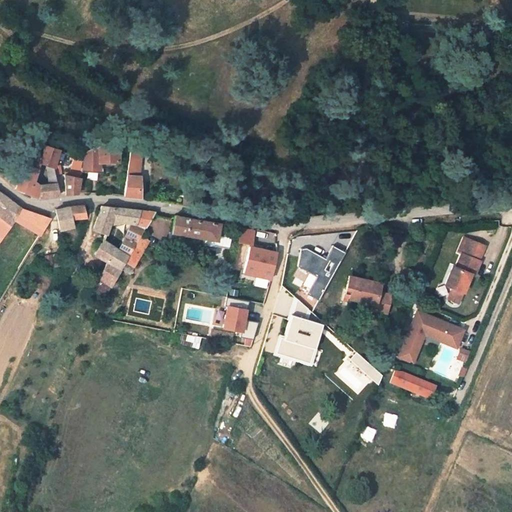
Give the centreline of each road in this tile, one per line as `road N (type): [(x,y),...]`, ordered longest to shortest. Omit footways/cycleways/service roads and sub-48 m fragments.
road 1 (unclassified): [(293,224),(96,198),(41,204),(0,185)]
road 2 (unclassified): [(511,204),(293,224)]
road 3 (track): [(335,511),(250,394),(248,371)]
road 4 (residential): [(248,371),(293,224)]
